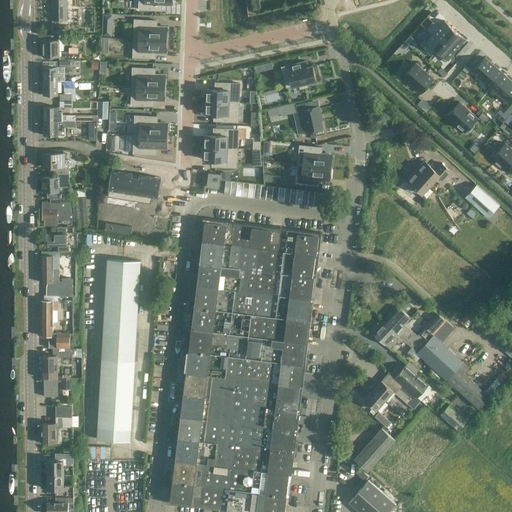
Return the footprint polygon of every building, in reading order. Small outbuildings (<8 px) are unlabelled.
[(67,19),(66,0),(51,0),(52,19),(67,19)] [(139,0),(139,9),(161,10),(162,4),(172,4),(172,0),(139,0)] [(112,35),(113,13),(103,13),(102,34),(112,35)] [(135,19),(134,38),(167,39),(167,27),(157,27),(157,20),(135,19)] [(446,19),(427,39),(438,49),(456,28),(446,19)] [(456,28),(438,49),(449,58),(467,37),(456,28)] [(134,38),(133,57),(155,58),(156,52),(166,52),(167,39),(134,38)] [(59,39),(43,40),(43,57),(59,57),(60,61),(70,60),(79,60),(79,53),(69,54),(69,52),(59,52),(59,39)] [(486,55),(472,70),(491,87),(505,71),(486,55)] [(272,61),(255,64),(257,71),(273,68),(272,61)] [(306,61),(282,67),(287,87),(299,84),(301,88),(308,86),(307,82),(316,79),(313,66),(308,67),(306,61)] [(416,65),(402,80),(421,97),(434,81),(416,65)] [(43,67),(43,81),(57,81),(57,67),(43,67)] [(133,67),(132,86),(165,87),(165,75),(155,75),(155,68),(133,67)] [(511,77),(505,71),(491,87),(510,103),(511,100),(511,77)] [(57,81),(43,81),(43,95),(57,95),(57,81)] [(207,89),(206,101),(239,103),(240,83),(218,83),(218,89),(207,89)] [(132,86),(132,105),(154,106),(154,99),(165,100),(165,87),(132,86)] [(108,102),(98,101),(98,109),(97,117),(108,117),(108,110),(108,102)] [(206,101),(206,114),(217,114),(216,121),(238,121),(239,103),(206,101)] [(296,104),(296,103),(279,106),(282,116),(293,113),(298,134),(307,132),(323,129),(318,106),(309,108),(308,101),(296,104)] [(460,105),(447,120),(465,136),(479,121),(460,105)] [(43,107),(44,121),(76,121),(75,115),(62,115),(62,112),(57,112),(57,107),(43,107)] [(135,116),(135,134),(167,136),(168,123),(157,123),(157,116),(135,116)] [(511,124),(505,120),(501,126),(511,134),(511,124)] [(76,121),(44,121),(44,135),(66,135),(66,126),(76,126),(76,121)] [(205,134),(205,147),(237,148),(238,129),(216,128),(216,135),(205,134)] [(135,134),(134,153),(156,154),(156,147),(167,148),(167,136),(135,134)] [(299,145),(297,164),(331,167),(333,154),(321,153),(322,147),(299,145)] [(205,147),(204,159),(215,160),(215,166),(237,167),(237,148),(205,147)] [(511,150),(497,165),(511,178),(511,150)] [(50,172),(58,172),(69,173),(69,166),(65,166),(65,152),(43,153),(44,167),(50,167),(50,172)] [(436,179),(443,184),(453,173),(441,163),(434,170),(425,162),(419,168),(420,169),(409,181),(421,192),(428,185),(429,187),(436,179)] [(297,164),(296,183),(318,185),(319,179),(330,180),(331,167),(297,164)] [(51,202),(55,201),(61,201),(61,186),(69,186),(69,173),(58,172),(58,176),(42,177),(42,192),(47,192),(47,197),(51,197),(51,202)] [(221,174),(209,172),(207,186),(220,188),(221,174)] [(118,208),(137,210),(141,181),(123,178),(118,208)] [(236,193),(238,179),(233,178),(230,192),(236,193)] [(242,194),(244,180),(238,179),(236,193),(242,194)] [(248,195),(250,181),(244,180),(242,194),(248,195)] [(154,213),(158,184),(141,181),(137,210),(154,213)] [(254,196),(256,182),(250,181),(248,195),(254,196)] [(259,197),(262,183),(256,182),(254,196),(259,197)] [(265,198),(268,184),(262,183),(259,197),(265,198)] [(271,199),(274,185),(268,184),(265,198),(271,199)] [(499,205),(476,184),(465,197),(488,217),(499,205)] [(277,200),(279,186),(274,185),(271,199),(277,200)] [(283,201),(285,187),(279,186),(277,200),(283,201)] [(288,202),(291,188),(285,187),(283,201),(288,202)] [(294,203),(297,189),(291,188),(288,202),(294,203)] [(300,204),(303,190),(297,189),(294,203),(300,204)] [(306,205),(308,191),(303,190),(300,204),(306,205)] [(312,206),(314,192),(308,191),(306,205),(312,206)] [(318,207),(320,193),(314,192),(312,206),(318,207)] [(324,208),(326,194),(320,193),(318,207),(324,208)] [(330,209),(332,198),(332,195),(326,194),(324,208),(330,209)] [(57,207),(57,208),(57,213),(63,213),(63,208),(71,208),(70,201),(61,201),(55,201),(55,207),(57,207)] [(67,213),(63,213),(57,213),(57,208),(42,208),(42,219),(45,219),(45,225),(52,225),(52,219),(67,219),(67,213)] [(203,218),(200,241),(260,248),(262,225),(203,218)] [(322,233),(262,225),(260,248),(319,255),(322,233)] [(66,244),(66,232),(66,227),(58,227),(58,232),(46,233),(46,244),(58,244),(58,251),(69,251),(69,244),(66,244)] [(260,248),(200,241),(198,262),(257,270),(260,248)] [(319,255),(260,248),(257,270),(316,277),(319,255)] [(53,282),(53,285),(62,285),(62,281),(59,281),(59,269),(53,269),(53,255),(41,255),(41,282),(53,282)] [(141,261),(107,259),(97,439),(130,441),(141,261)] [(257,270),(198,262),(195,284),(254,291),(257,270)] [(316,277),(257,270),(254,291),(313,299),(316,277)] [(254,291),(195,284),(192,306),(251,313),(254,291)] [(53,285),(47,286),(47,295),(57,295),(71,295),(71,285),(62,285),(53,285)] [(313,299),(254,291),(251,313),(311,321),(313,299)] [(57,310),(57,295),(47,295),(44,295),(44,300),(41,300),(41,335),(48,335),(48,346),(68,346),(68,335),(58,335),(57,331),(52,331),(52,310),(57,310)] [(251,313),(192,306),(189,328),(249,335),(251,313)] [(399,306),(394,312),(384,322),(400,337),(406,342),(407,342),(418,352),(434,335),(426,327),(417,336),(404,324),(411,317),(399,306)] [(311,321),(251,313),(249,335),(308,342),(311,321)] [(511,343),(485,319),(478,327),(511,358),(511,343)] [(400,337),(384,322),(374,334),(390,349),(400,337)] [(249,335),(189,328),(187,350),(246,357),(249,335)] [(308,342),(249,335),(246,357),(305,365),(308,342)] [(463,361),(434,335),(418,352),(479,408),(490,396),(458,367),(463,361)] [(246,357),(187,350),(184,371),(243,379),(246,357)] [(57,355),(41,355),(41,377),(44,377),(44,396),(58,395),(57,355)] [(305,365),(246,357),(243,379),(303,386),(305,365)] [(410,360),(407,364),(413,369),(416,365),(410,360)] [(406,364),(395,376),(418,396),(429,384),(406,364)] [(243,379),(184,371),(181,393),(240,400),(243,379)] [(395,376),(389,372),(373,390),(385,400),(393,391),(414,409),(421,401),(417,398),(418,396),(395,376)] [(71,388),(71,374),(62,374),(63,388),(71,388)] [(303,386),(243,379),(240,400),(300,408),(303,386)] [(385,400),(373,390),(365,399),(376,410),(385,400)] [(240,400),(181,393),(178,415),(238,422),(240,400)] [(300,408),(240,400),(238,422),(297,430),(300,408)] [(448,407),(442,413),(458,427),(464,420),(448,407)] [(375,416),(387,427),(391,422),(379,412),(375,416)] [(238,422),(178,415),(173,459),(232,466),(235,444),(238,422)] [(60,442),(60,426),(72,426),(73,416),(56,416),(56,423),(41,423),(42,443),(60,442)] [(297,430),(238,422),(235,444),(295,452),(297,430)] [(354,459),(368,471),(396,440),(382,428),(354,459)] [(295,452),(235,444),(232,466),(292,474),(295,452)] [(47,460),(47,474),(63,474),(62,464),(72,464),(72,453),(55,453),(55,460),(47,460)] [(232,466),(173,459),(170,480),(230,488),(232,466)] [(292,474),(232,466),(230,488),(289,495),(292,474)] [(63,474),(47,474),(47,489),(55,489),(55,496),(73,496),(73,484),(63,484),(63,474)] [(369,479),(353,496),(349,502),(359,511),(388,511),(396,504),(369,479)] [(230,488),(170,480),(168,496),(167,503),(227,510),(230,488)] [(287,511),(289,495),(230,488),(227,510),(239,511),(287,511)] [(73,496),(55,496),(56,502),(47,502),(47,511),(68,511),(68,502),(73,502),(73,496)]
